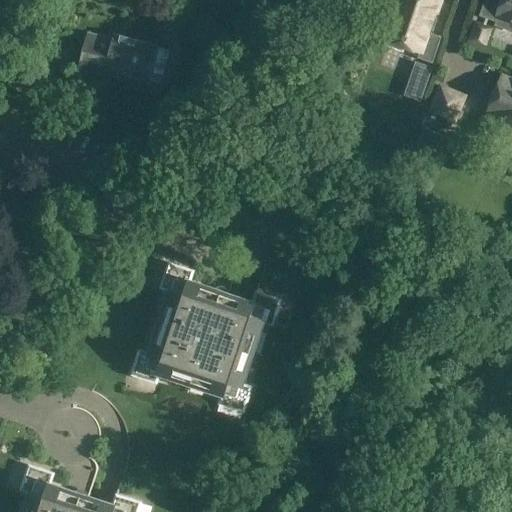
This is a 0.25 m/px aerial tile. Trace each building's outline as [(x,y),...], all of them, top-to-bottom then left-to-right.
[(438,0),(396,0),(383,39),(388,40),(386,47),(402,52),(405,46),(420,51),(418,58),(432,62),(440,37),(428,33),(438,0)] [(511,0),(484,0),(479,15),(496,22),(499,15),(511,20),(511,0)] [(148,80),(160,83),(169,50),(157,47),(157,46),(113,35),(112,40),(88,34),(79,68),(117,78),(119,73),(148,80)] [(416,68),(411,94),(425,97),(430,71),(416,68)] [(511,146),(511,81),(502,77),(488,111),(502,116),(493,138),(511,146)] [(464,96),(440,86),(430,111),(454,121),(464,96)] [(253,303),(236,297),(189,282),(193,271),(169,263),(161,288),(171,291),(150,354),(140,351),(132,373),(132,374),(154,382),(156,382),(159,372),(223,393),(219,403),(243,411),(251,387),(240,384),(261,320),(272,324),(280,300),(256,292),(253,303)] [(137,511),(140,502),(117,495),(116,495),(113,505),(49,484),(53,474),(29,466),(21,490),(32,493),(25,511),(137,511)]
